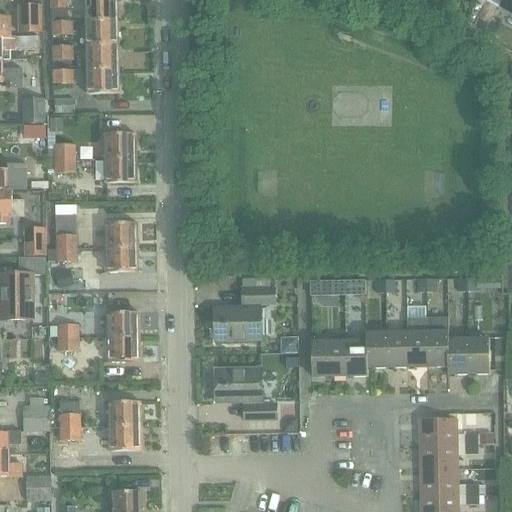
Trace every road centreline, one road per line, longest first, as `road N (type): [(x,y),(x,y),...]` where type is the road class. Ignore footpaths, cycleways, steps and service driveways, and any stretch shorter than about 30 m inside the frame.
road 1 (residential): [(178,471),(173,0)]
road 2 (residential): [(319,493),(320,413),(390,403)]
road 3 (residential): [(178,471),(244,470),(319,493)]
